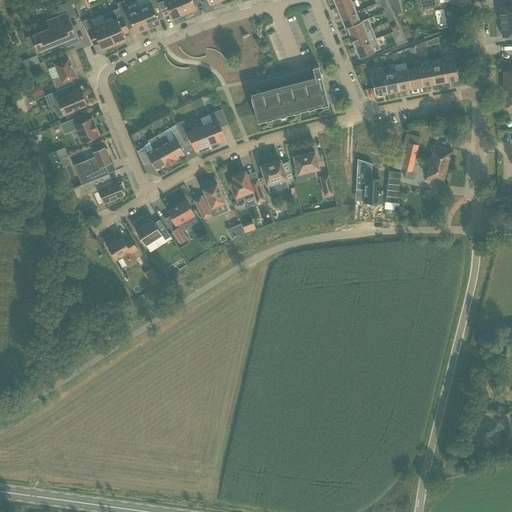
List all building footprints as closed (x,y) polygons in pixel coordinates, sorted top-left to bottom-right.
[(75,0),(77,5),(79,10),(87,7),(85,4),(84,1),(84,0),(83,0),(75,0)] [(124,1),(117,3),(128,29),(134,27),(136,33),(139,32),(139,34),(148,30),(135,0),(125,4),(124,1)] [(157,0),(148,0),(150,1),(138,6),(135,0),(148,30),(157,26),(156,24),(159,23),(157,20),(164,17),(157,0)] [(157,0),(164,17),(170,14),(172,18),(175,17),(176,19),(185,15),(178,0),(157,0)] [(200,0),(178,0),(185,15),(193,11),(193,10),(196,8),(194,5),(201,2),(200,0)] [(352,2),(351,0),(332,0),(336,8),(352,2)] [(418,0),(421,10),(438,7),(436,0),(418,0)] [(511,0),(509,0),(510,6),(500,7),(501,22),(511,21),(511,0)] [(75,15),(70,2),(56,8),(59,17),(47,22),(50,29),(36,35),(42,49),(65,40),(66,44),(77,40),(73,29),(72,29),(67,18),(75,15)] [(356,12),(352,2),(336,8),(340,18),(356,12)] [(129,33),(117,4),(119,8),(113,10),(113,18),(105,22),(115,44),(117,44),(117,45),(124,43),(123,41),(126,40),(124,35),(129,33)] [(361,22),(360,21),(356,12),(340,18),(345,29),(346,28),(361,22)] [(115,44),(105,22),(96,25),(89,18),(84,21),(94,47),(99,44),(102,50),(106,48),(107,50),(113,47),(113,45),(115,44)] [(346,28),(350,38),(372,29),(368,18),(360,21),(361,22),(346,28)] [(511,21),(501,22),(502,37),(511,36),(511,21)] [(396,23),(390,26),(392,32),(399,29),(396,23)] [(376,39),(372,29),(350,38),(354,48),(376,39)] [(399,29),(391,32),(397,46),(404,42),(403,40),(399,29)] [(380,49),(376,39),(354,48),(359,58),(380,49)] [(453,54),(441,57),(442,62),(446,82),(458,79),(455,63),(463,61),(462,54),(454,56),(453,54)] [(17,63),(20,71),(21,71),(32,66),(29,58),(17,63)] [(52,80),(57,91),(67,87),(74,84),(72,79),(76,77),(68,58),(54,64),(60,77),(52,80)] [(407,69),(411,89),(422,86),(418,62),(417,60),(412,61),(413,68),(407,69)] [(418,62),(422,86),(434,84),(430,65),(430,60),(418,62)] [(430,65),(434,84),(446,82),(442,62),(430,65)] [(394,92),(399,91),(395,71),(394,64),(388,65),(390,73),(383,74),(387,93),(388,93),(388,94),(394,93),(394,92)] [(251,98),(257,123),(266,121),(266,118),(270,116),(271,120),(280,117),(280,114),(284,113),(285,116),(294,114),(294,110),(298,109),(299,112),(309,110),(308,107),(313,105),(313,109),(323,106),(322,103),(327,102),(327,105),(329,105),(319,66),(312,68),(315,78),(317,77),(317,80),(257,96),(254,83),(246,85),(249,98),(251,98)] [(371,76),(375,95),(387,93),(382,66),(377,67),(378,75),(371,76)] [(395,71),(399,91),(411,89),(407,69),(395,71)] [(41,84),(29,89),(34,100),(45,96),(41,84)] [(67,87),(57,91),(45,96),(49,107),(61,102),(62,105),(60,106),(64,116),(78,111),(77,109),(87,105),(86,103),(87,102),(87,100),(86,98),(85,96),(84,95),(83,95),(81,89),(70,93),(67,87)] [(211,144),(212,146),(217,143),(217,142),(225,138),(220,127),(228,124),(222,109),(210,114),(213,122),(202,126),(210,144),(211,144)] [(68,121),(60,124),(64,134),(76,129),(82,143),(86,141),(87,143),(95,139),(94,138),(99,136),(96,130),(97,129),(95,124),(94,124),(91,118),(85,120),(83,115),(68,121)] [(156,121),(151,124),(154,129),(159,126),(156,121)] [(183,121),(176,124),(178,129),(184,142),(191,139),(195,150),(210,144),(202,126),(192,130),(190,124),(185,126),(183,121)] [(156,136),(171,163),(176,161),(175,159),(184,154),(179,146),(185,143),(184,142),(178,129),(171,133),(174,138),(169,141),(164,132),(156,136)] [(406,133),(404,144),(408,145),(405,156),(415,159),(419,145),(418,145),(420,137),(406,133)] [(144,147),(137,151),(144,165),(151,161),(156,170),(165,165),(166,166),(171,163),(156,136),(148,141),(153,150),(148,153),(144,147)] [(430,162),(447,167),(452,149),(449,148),(448,149),(434,146),(430,162)] [(74,165),(82,184),(108,173),(105,166),(111,163),(108,155),(109,154),(107,149),(105,149),(104,147),(93,152),(95,157),(74,165)] [(319,169),(315,151),(293,157),(295,165),(293,165),(295,174),(298,173),(298,174),(305,172),(306,175),(315,173),(314,170),(319,169)] [(397,154),(394,168),(404,171),(412,173),(412,172),(416,159),(415,159),(405,156),(397,154)] [(357,159),(356,190),(364,190),(364,195),(365,196),(364,200),(368,200),(368,201),(368,202),(381,203),(381,193),(382,193),(383,193),(383,189),(380,189),(381,181),(375,180),(375,179),(371,179),(371,178),(371,165),(372,165),(372,164),(357,159)] [(294,182),(288,162),(282,164),(280,160),(260,166),(267,185),(286,179),(287,184),(294,182)] [(439,184),(442,185),(447,167),(430,162),(426,179),(440,183),(439,184)] [(253,195),(256,204),(266,201),(258,178),(249,181),(245,171),(233,176),(233,178),(230,180),(230,182),(236,197),(243,194),(245,198),(253,195)] [(82,184),(78,186),(82,196),(99,190),(104,203),(124,195),(123,192),(125,191),(122,184),(120,185),(118,182),(112,184),(111,181),(112,181),(108,173),(82,184)] [(333,194),(328,175),(320,177),(324,196),(333,194)] [(201,196),(193,200),(203,219),(211,215),(211,214),(214,212),(212,207),(225,202),(217,184),(214,185),(213,183),(205,187),(206,188),(203,190),(205,195),(201,196)] [(75,187),(73,188),(77,198),(78,198),(82,196),(78,186),(77,186),(75,187)] [(423,198),(429,200),(431,191),(425,189),(423,198)] [(172,231),(180,244),(188,239),(182,230),(186,228),(182,222),(194,215),(186,200),(167,210),(177,228),(172,231)] [(136,230),(135,230),(146,246),(146,245),(162,235),(165,240),(170,237),(165,229),(160,220),(155,223),(152,219),(152,220),(136,230)] [(241,223),(235,226),(239,235),(245,233),(241,223)] [(116,239),(106,245),(116,260),(122,256),(125,261),(133,255),(132,253),(138,249),(131,238),(125,242),(122,238),(117,241),(116,239)] [(161,273),(159,275),(161,277),(162,280),(166,277),(167,276),(166,274),(164,271),(161,273)] [(154,273),(149,277),(152,282),(153,284),(159,281),(154,273)]
